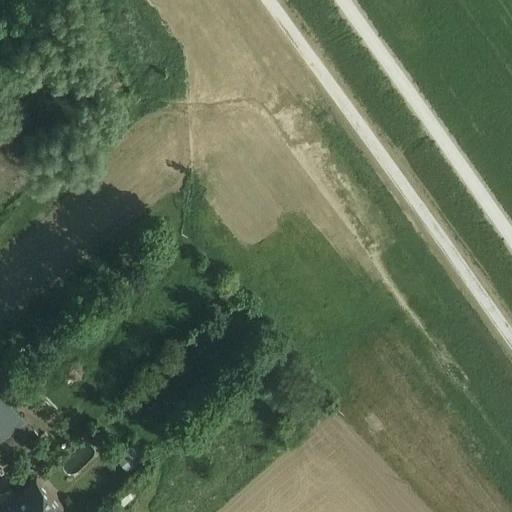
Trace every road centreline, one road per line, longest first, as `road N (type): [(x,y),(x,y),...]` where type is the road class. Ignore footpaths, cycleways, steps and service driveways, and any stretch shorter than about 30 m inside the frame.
road 1 (track): [(267,0),(511,336)]
road 2 (track): [(345,0),(511,235)]
